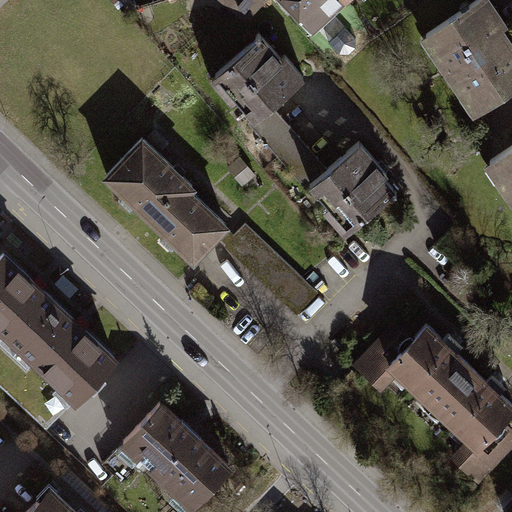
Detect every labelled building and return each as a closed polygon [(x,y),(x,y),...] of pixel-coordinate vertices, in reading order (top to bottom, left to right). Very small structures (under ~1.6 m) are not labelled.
[(226,0),(248,18),(265,0),(281,0),(315,35),(352,0),(226,0)] [(511,32),(491,0),(480,0),(427,35),(474,109),(511,84),(511,32)] [(249,120),(253,126),(275,107),(308,76),(288,54),(282,60),(260,36),(210,82),(233,108),(231,110),(244,125),(249,120)] [(305,186),(327,167),(275,107),(253,126),(305,186)] [(142,137),(104,177),(193,262),(228,226),(192,192),(196,188),(142,137)] [(511,139),(486,158),(511,198),(511,139)] [(378,161),(360,141),(330,169),(313,185),(331,204),(325,210),(348,234),(394,192),(382,179),(385,175),(375,164),(378,161)] [(241,156),(228,166),(244,185),(256,175),(241,156)] [(318,290),(248,224),(237,236),(231,231),(223,240),(226,243),(224,245),(295,313),(318,290)] [(117,354),(10,254),(0,264),(0,331),(74,400),(117,354)] [(395,317),(351,362),(382,393),(400,375),(462,436),(448,450),(477,478),(511,441),(511,423),(504,415),(511,406),(511,402),(429,322),(415,336),(395,317)] [(162,404),(117,450),(113,455),(129,470),(136,463),(173,498),(169,502),(179,511),(191,511),(231,470),(162,404)] [(77,511),(50,487),(26,511),(77,511)] [(511,511),(511,499),(499,511),(511,511)]
